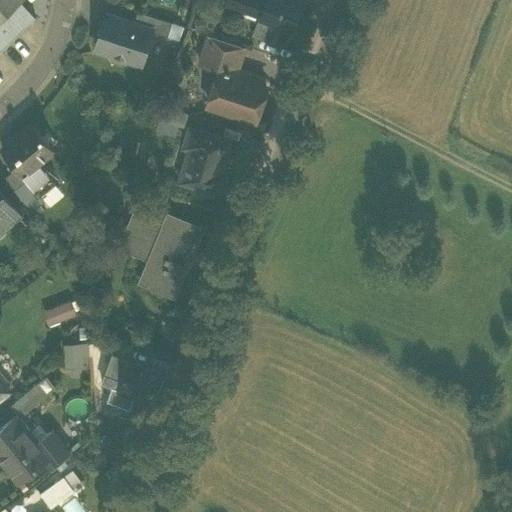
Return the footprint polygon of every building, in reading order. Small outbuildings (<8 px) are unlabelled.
[(19,0),(0,0),(0,18),(1,18),(2,17),(9,10),(11,8),(19,0)] [(11,8),(9,10),(2,17),(1,18),(0,18),(0,51),(1,51),(9,43),(10,42),(18,35),(18,34),(27,26),(35,18),(19,0),(11,8)] [(260,16),(260,17),(254,34),(273,41),(280,24),(291,28),(301,0),(227,0),(226,3),(260,16)] [(151,31),(168,36),(172,23),(138,11),(134,23),(152,29),(151,31)] [(96,50),(140,64),(151,31),(152,29),(134,23),(107,14),(96,50)] [(202,58),(216,62),(219,52),(240,58),(244,46),(210,35),(202,58)] [(208,105),(255,120),(255,119),(259,117),(262,108),(260,104),(266,85),(250,79),(245,69),(237,67),(240,58),(219,52),(216,62),(214,69),(220,71),(208,105)] [(200,64),(214,69),(216,62),(202,58),(200,64)] [(160,119),(184,127),(188,113),(165,106),(160,119)] [(17,167),(23,175),(39,162),(53,150),(32,124),(18,135),(19,136),(3,150),(17,167)] [(180,180),(221,193),(226,174),(220,173),(230,140),(190,127),(184,146),(190,147),(180,180)] [(55,182),(39,162),(23,175),(40,195),(40,194),(55,182)] [(5,177),(30,208),(43,197),(40,194),(40,195),(23,175),(17,167),(5,177)] [(0,222),(4,228),(19,216),(9,204),(11,203),(0,189),(0,222)] [(141,280),(174,294),(183,274),(166,266),(180,232),(194,239),(199,226),(172,215),(168,226),(135,213),(130,225),(136,227),(127,248),(150,258),(141,280)] [(50,323),(79,317),(75,300),(46,307),(50,323)] [(112,355),(114,356),(117,348),(94,340),(91,348),(112,355)] [(64,344),(66,366),(89,364),(87,342),(64,344)] [(112,387),(119,389),(129,362),(114,356),(112,355),(102,383),(112,387)] [(161,373),(129,362),(119,389),(135,395),(151,401),(161,373)] [(10,405),(18,415),(54,386),(46,376),(10,405)] [(0,398),(10,390),(0,377),(0,398)] [(130,406),(135,395),(119,389),(112,387),(108,398),(130,406)] [(50,430),(36,442),(29,433),(27,431),(29,429),(18,415),(0,428),(0,452),(2,455),(0,455),(0,456),(19,480),(43,460),(51,469),(70,454),(50,430)] [(40,493),(51,508),(74,491),(63,477),(40,493)]
